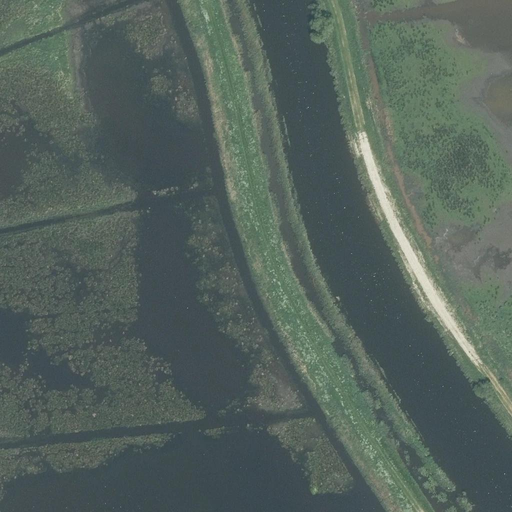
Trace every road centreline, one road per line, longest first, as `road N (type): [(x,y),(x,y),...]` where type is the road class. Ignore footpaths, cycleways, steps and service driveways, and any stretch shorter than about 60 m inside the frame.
road 1 (track): [(204,0),(271,264),(370,444),(419,511)]
road 2 (track): [(333,0),(384,205),(440,307),(511,407)]
